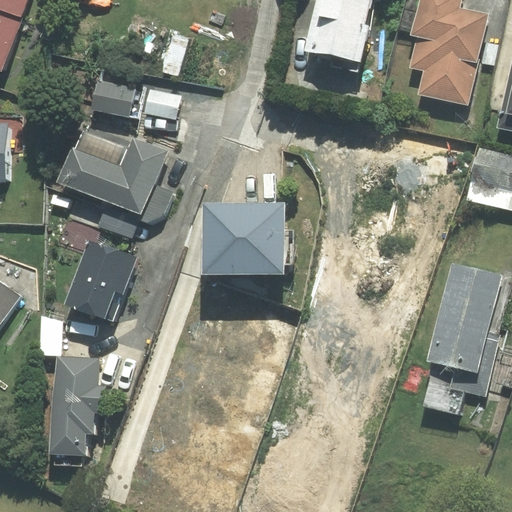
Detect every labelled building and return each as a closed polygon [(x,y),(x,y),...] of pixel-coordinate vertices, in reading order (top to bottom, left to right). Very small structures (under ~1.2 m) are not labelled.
[(0,0),(0,72),(9,76),(33,0),(0,0)] [(369,0),(317,0),(307,51),(332,57),(330,66),(359,73),(369,26),(364,25),(369,0)] [(419,93),(468,104),(488,15),(459,8),(460,0),(420,0),(413,34),(418,35),(411,67),(424,71),(419,93)] [(184,79),(189,40),(160,36),(155,75),(184,79)] [(511,65),(498,126),(511,129),(511,65)] [(138,88),(100,82),(94,117),(133,123),(138,88)] [(185,96),(150,90),(145,120),(180,125),(185,96)] [(0,188),(10,189),(12,125),(0,124),(0,188)] [(147,223),(164,215),(173,193),(153,185),(166,152),(134,139),(129,151),(80,132),(61,181),(112,201),(102,226),(133,238),(140,220),(147,223)] [(511,155),(479,148),(467,200),(511,210),(511,155)] [(456,155),(420,153),(419,178),(455,179),(456,155)] [(342,235),(342,283),(414,283),(414,192),(361,191),(360,235),(342,235)] [(293,264),(293,230),(284,230),(284,203),(203,203),(203,273),(283,274),(283,264),(293,264)] [(137,258),(88,240),(64,304),(113,322),(137,258)] [(511,279),(451,264),(426,362),(433,364),(422,406),(458,415),(464,392),(508,403),(511,389),(511,354),(493,350),(511,279)] [(0,339),(26,301),(0,283),(0,339)] [(264,315),(226,301),(219,318),(257,333),(264,315)] [(223,322),(176,303),(152,363),(198,382),(223,322)] [(99,385),(100,358),(56,356),(52,452),(56,452),(56,463),(81,464),(81,454),(86,454),(87,434),(94,434),(95,414),(106,415),(108,385),(99,385)]
